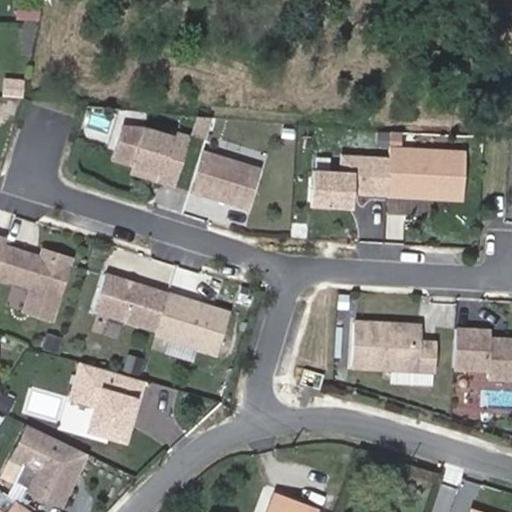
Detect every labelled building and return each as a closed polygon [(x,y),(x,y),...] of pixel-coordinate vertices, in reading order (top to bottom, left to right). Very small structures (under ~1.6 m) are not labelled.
[(40,20),(40,0),(17,0),(17,20),(40,20)] [(3,94),(25,96),(26,78),(4,76),(3,94)] [(180,184),(191,137),(122,121),(112,169),(180,184)] [(312,169),(310,207),(358,210),(359,196),(387,197),(387,214),(430,216),(431,200),(466,202),(469,149),(390,145),(390,156),(340,153),(339,171),(312,169)] [(200,149),(185,210),(222,220),(223,215),(248,221),(262,165),(200,149)] [(2,209),(29,211),(32,156),(6,155),(2,209)] [(58,322),(75,256),(42,248),(42,247),(0,236),(0,282),(30,291),(24,314),(58,322)] [(93,318),(220,354),(233,309),(106,273),(93,318)] [(350,368),(437,374),(439,340),(423,338),(424,323),(354,318),(350,368)] [(511,332),(456,329),(453,375),(511,378),(511,332)] [(142,374),(144,357),(127,355),(125,371),(142,374)] [(89,435),(125,447),(144,386),(83,367),(72,402),(98,410),(89,435)] [(390,384),(433,385),(433,373),(390,372),(390,384)] [(86,456),(29,427),(12,459),(36,472),(26,491),(59,508),(86,456)] [(272,502),(268,511),(314,511),(315,511),(301,505),(298,511),(272,502)]
